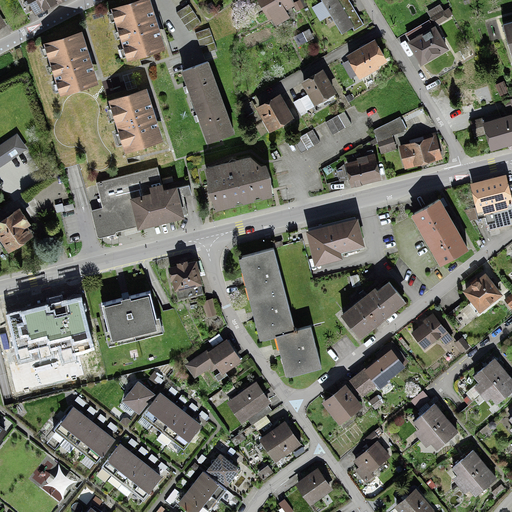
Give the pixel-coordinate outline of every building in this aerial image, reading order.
[(28,0),(35,12),(56,0),(28,0)] [(162,46),(147,0),(142,0),(115,9),(130,56),(162,46)] [(289,4),(286,0),(262,0),(276,23),(289,16),(284,7),(289,4)] [(322,0),(311,7),(320,21),(331,14),(342,32),(352,26),(354,30),(363,24),(349,0),(322,0)] [(189,4),(176,12),(188,31),(201,22),(189,4)] [(428,12),(432,18),(443,11),(440,5),(428,12)] [(447,18),(443,11),(432,18),(435,24),(447,18)] [(511,20),(502,24),(511,56),(511,20)] [(209,27),(195,32),(203,54),(217,49),(209,27)] [(446,48),(435,28),(423,35),(422,33),(415,37),(416,39),(410,42),(415,51),(414,51),(414,52),(420,63),(421,63),(426,60),(426,59),(446,48)] [(309,30),(303,32),(307,41),(313,38),(309,30)] [(95,81),(80,33),(48,44),(63,91),(95,81)] [(384,59),(374,41),(349,56),(360,76),(377,67),(376,64),(384,59)] [(233,132),(207,62),(183,71),(209,141),(233,132)] [(333,91),(322,72),(304,82),(315,101),(333,91)] [(159,138),(144,90),(112,100),(127,148),(159,138)] [(293,119),(279,96),(259,107),(271,128),(283,121),(285,124),(293,119)] [(307,111),(300,98),(294,102),(301,115),(307,111)] [(251,101),(240,107),(245,116),(255,110),(251,101)] [(344,111),(325,122),(332,134),(351,123),(344,111)] [(486,125),(484,118),(471,122),(475,132),(487,128),(493,146),(511,140),(511,123),(510,117),(503,120),(502,116),(492,119),(494,122),(486,125)] [(399,117),(374,130),(377,140),(392,135),(406,129),(399,117)] [(313,129),(294,140),(301,152),(320,142),(313,129)] [(426,142),(402,148),(407,164),(441,155),(435,133),(424,136),(426,142)] [(0,146),(0,151),(6,160),(25,148),(16,135),(0,146)] [(392,135),(377,140),(381,152),(396,148),(392,135)] [(366,160),(348,164),(353,184),(380,177),(373,149),(367,151),(365,153),(366,160)] [(249,158),(207,168),(216,203),(238,198),(238,196),(238,194),(242,193),(247,192),(248,194),(249,195),(270,189),(264,166),(260,167),(249,158)] [(348,179),(344,164),(337,170),(339,181),(348,179)] [(158,167),(96,182),(104,213),(98,214),(101,230),(107,233),(155,221),(182,214),(175,188),(164,190),(158,167)] [(507,178),(474,186),(479,206),(483,205),(491,235),(498,233),(497,227),(511,224),(510,219),(511,218),(511,184),(509,185),(507,178)] [(467,248),(439,199),(415,213),(422,225),(421,227),(434,249),(435,249),(443,261),(467,248)] [(30,226),(19,209),(0,222),(0,241),(6,251),(34,232),(30,226)] [(335,225),(309,231),(315,256),(339,251),(338,245),(361,239),(356,220),(335,225)] [(249,282),(253,296),(284,288),(274,248),(242,256),(249,282)] [(180,265),(170,267),(178,299),(203,292),(195,261),(187,264),(186,261),(182,262),(179,263),(180,265)] [(500,293),(485,275),(479,280),(478,279),(472,284),(473,285),(466,290),(474,299),(469,303),(466,299),(445,315),(458,331),(479,314),(476,311),(480,308),(500,293)] [(390,307),(402,298),(389,281),(377,291),(375,288),(343,314),(358,333),(370,323),(372,325),(392,309),(390,307)] [(295,327),(284,288),(253,296),(258,316),(264,337),(279,333),(297,328),(297,327),(295,327)] [(124,297),(101,303),(110,338),(125,334),(127,340),(145,335),(144,329),(159,325),(150,290),(124,297)] [(212,299),(204,301),(208,316),(216,313),(212,299)] [(21,315),(11,317),(17,345),(28,343),(29,346),(49,341),(50,344),(61,341),(74,338),(75,342),(88,338),(79,302),(67,304),(70,315),(56,318),(53,310),(46,312),(45,304),(35,307),(20,311),(21,315)] [(452,338),(433,314),(428,318),(429,319),(413,332),(424,346),(439,335),(445,343),(452,338)] [(311,325),(297,328),(279,333),(284,355),(289,374),(321,365),(311,325)] [(467,345),(461,338),(456,342),(461,349),(467,345)] [(239,358),(227,340),(210,352),(209,350),(189,364),(196,373),(210,363),(214,367),(218,364),(222,370),(239,358)] [(403,365),(391,350),(367,369),(353,381),(362,392),(377,381),(379,384),(403,365)] [(474,374),(486,388),(506,372),(495,358),(474,374)] [(511,389),(511,379),(506,372),(486,388),(497,402),(511,389)] [(148,385),(143,385),(138,382),(124,399),(139,410),(153,393),(148,390),(148,385)] [(269,400),(256,383),(234,398),(239,406),(235,409),(242,419),(269,400)] [(359,404),(345,386),(326,400),(340,419),(359,404)] [(142,415),(152,423),(170,401),(159,392),(142,415)] [(377,396),(370,401),(375,408),(382,403),(377,396)] [(180,409),(170,401),(152,423),(162,431),(180,409)] [(271,410),(267,404),(248,418),(252,424),(271,410)] [(414,420),(426,434),(446,417),(434,404),(414,420)] [(53,428),(65,438),(83,415),(73,407),(66,415),(65,414),(53,428)] [(162,431),(172,439),(190,417),(180,409),(162,431)] [(93,423),(83,415),(65,438),(75,445),(93,423)] [(200,425),(190,417),(172,439),(184,448),(195,434),(194,433),(200,425)] [(457,431),(446,417),(426,434),(437,447),(457,431)] [(285,423),(284,422),(284,423),(262,438),(263,440),(261,441),(266,450),(269,448),(275,458),(298,442),(285,423)] [(75,445),(85,453),(103,431),(93,423),(75,445)] [(114,439),(103,431),(85,453),(96,462),(114,439)] [(379,437),(374,431),(365,439),(369,444),(379,437)] [(388,455),(377,441),(355,459),(361,466),(357,469),(366,480),(373,474),(369,470),(388,455)] [(101,466),(112,474),(129,452),(119,444),(101,466)] [(453,467),(464,480),(485,463),(474,450),(453,467)] [(140,459),(129,452),(112,474),(122,482),(140,459)] [(238,468),(221,454),(209,469),(227,482),(238,468)] [(122,482),(132,490),(150,468),(140,459),(122,482)] [(496,477),(485,463),(464,480),(476,494),(496,477)] [(269,466),(259,473),(263,478),(273,472),(269,466)] [(160,475),(150,468),(132,490),(144,499),(155,485),(154,484),(160,475)] [(330,488),(317,470),(298,483),(311,501),(330,488)] [(203,471),(196,481),(218,499),(226,489),(203,471)] [(196,481),(188,492),(210,509),(218,499),(196,481)] [(434,511),(414,489),(396,504),(403,511),(434,511)] [(189,511),(208,511),(210,509),(188,492),(180,502),(188,508),(186,509),(189,511)] [(290,511),(293,510),(285,498),(279,502),(285,511),(290,511)]
